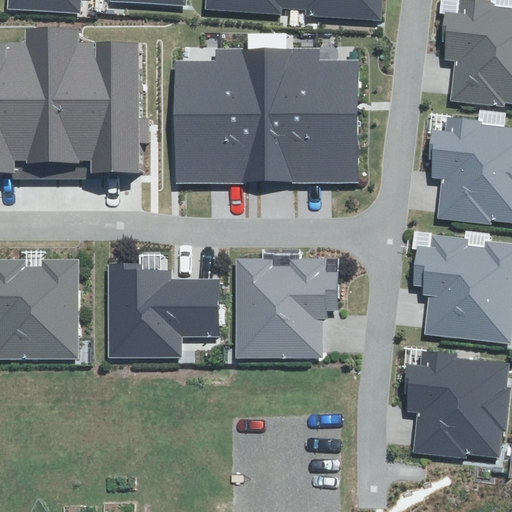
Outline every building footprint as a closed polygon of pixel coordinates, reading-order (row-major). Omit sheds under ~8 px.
[(217,0),(218,18),(272,19),(272,0),(315,0),(316,10),(401,11),(400,0),(217,0)] [(511,5),(458,0),(454,40),(472,42),(467,95),(511,98),(511,5)] [(0,44),(0,174),(8,175),(8,181),(88,181),(88,172),(136,172),(136,46),(73,46),(73,32),(25,33),(25,44),(0,44)] [(180,59),(179,181),(367,182),(367,60),(323,59),(323,47),(224,47),(224,59),(180,59)] [(511,125),(434,118),(431,157),(449,159),(444,212),(511,218),(511,125)] [(511,251),(421,243),(418,283),(436,285),(431,338),(511,345),(511,251)] [(0,355),(75,355),(75,260),(0,259),(0,355)] [(230,274),(231,335),(231,365),(322,365),(321,262),(230,262),(230,274)] [(230,274),(111,270),(109,349),(171,351),(171,334),(231,335),(230,274)] [(511,366),(417,358),(413,397),(431,399),(426,452),(508,460),(511,413),(511,366)]
